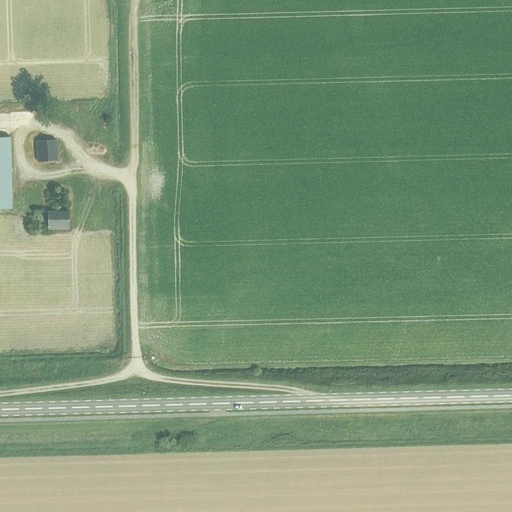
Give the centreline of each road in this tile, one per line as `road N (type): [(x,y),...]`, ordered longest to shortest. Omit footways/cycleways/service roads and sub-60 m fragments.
road 1 (primary): [(0,409),(511,396)]
road 2 (track): [(137,0),(131,184)]
